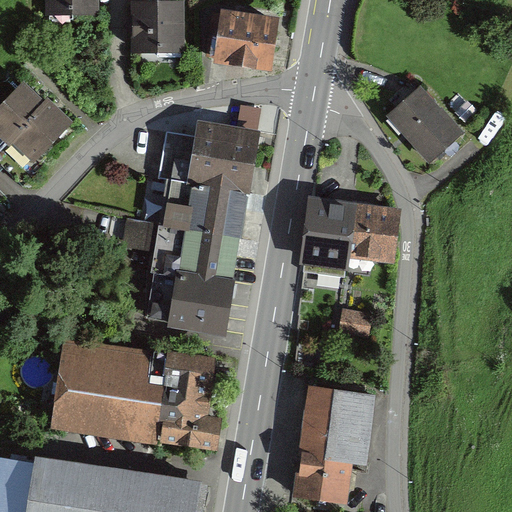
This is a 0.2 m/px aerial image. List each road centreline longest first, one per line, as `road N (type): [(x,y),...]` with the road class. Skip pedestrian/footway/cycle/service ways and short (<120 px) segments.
road 1 (residential): [(313,101),(361,128),(404,193),(409,246),(397,511)]
road 2 (primary): [(313,101),(242,511)]
road 3 (unclassified): [(0,242),(133,119),(261,91),(294,90),(313,101)]
